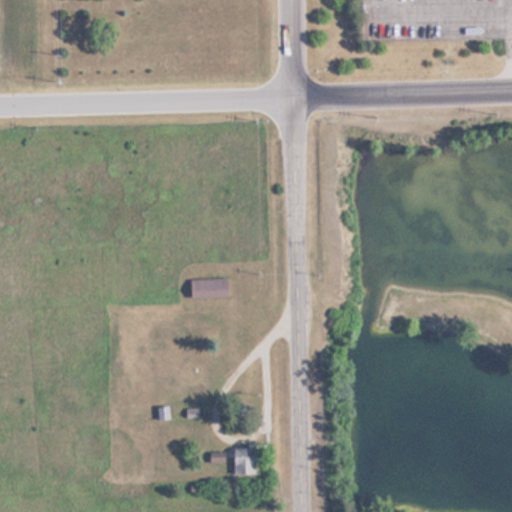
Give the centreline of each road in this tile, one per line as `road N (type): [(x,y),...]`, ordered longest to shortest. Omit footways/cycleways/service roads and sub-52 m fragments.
road 1 (residential): [(301,511),(292,0)]
road 2 (residential): [(511,92),(294,99)]
